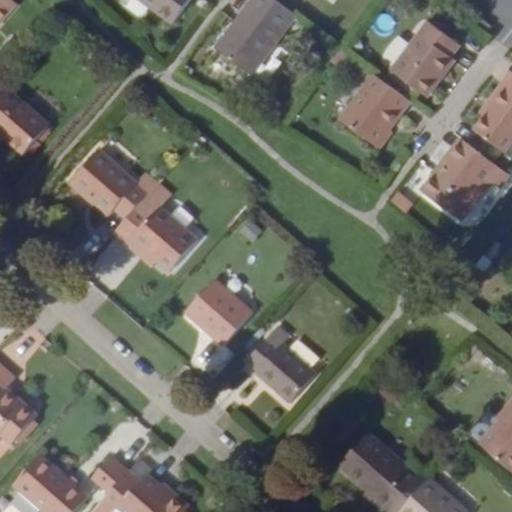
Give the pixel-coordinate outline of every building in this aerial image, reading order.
[(141,0),(167,19),(181,0),(141,0)] [(243,70),(289,11),(274,0),(241,0),(227,19),(232,24),(214,47),(243,70)] [(385,64),(417,88),(433,66),(437,69),(448,56),(444,53),(453,41),(422,17),(385,64)] [(208,43),(214,47),(232,24),(227,19),(208,43)] [(347,54),(333,44),(322,58),(331,65),(337,58),(342,62),(347,54)] [(433,66),(417,88),(421,92),(437,69),(433,66)] [(498,83),(477,110),(467,124),(498,147),(511,127),(511,126),(511,72),(504,66),(494,80),(498,83)] [(359,82),(333,114),(369,141),(382,125),(395,108),(403,97),(368,70),(366,68),(357,80),(359,82)] [(473,106),(477,110),(498,83),(494,80),(473,106)] [(0,130),(17,146),(42,119),(1,83),(0,84),(0,130)] [(382,125),(369,141),(372,143),(385,127),(382,125)] [(511,126),(511,127),(498,147),(507,153),(511,152),(511,126)] [(440,158),(457,136),(452,133),(436,155),(440,158)] [(492,180),(500,169),(457,136),(440,158),(436,155),(414,185),(450,211),(455,205),(459,209),(465,200),(461,197),(480,172),(484,175),(492,180)] [(102,214),(111,222),(127,204),(135,195),(87,152),(56,186),(75,202),(76,201),(97,219),(102,214)] [(465,200),(484,175),(480,172),(461,197),(465,200)] [(111,222),(100,235),(115,247),(120,242),(143,263),(154,273),(182,242),(147,211),(152,206),(137,193),(135,195),(127,204),(111,222)] [(454,215),(459,209),(455,205),(450,211),(454,215)] [(245,217),(235,228),(247,238),(257,226),(245,217)] [(491,239),(473,266),(484,273),(502,246),(491,239)] [(120,242),(115,247),(139,268),(143,263),(120,242)] [(206,277),(177,309),(214,342),(243,310),(206,277)] [(246,370),(280,399),(306,369),(274,340),(279,334),(268,324),(239,357),(249,366),(246,370)] [(0,383),(8,374),(0,367),(0,436),(3,439),(30,410),(0,383)] [(469,437),(502,465),(511,453),(511,395),(505,389),(485,412),(488,415),(471,436),(469,437)] [(471,436),(488,415),(485,412),(476,406),(459,426),(471,436)] [(329,459),(355,481),(386,509),(414,477),(357,427),(329,459)] [(63,511),(82,492),(74,485),(35,450),(7,482),(40,511),(63,511)] [(101,488),(121,465),(105,451),(85,473),(92,480),(101,488)] [(511,453),(502,465),(507,469),(511,462),(511,453)] [(85,511),(103,511),(106,509),(112,503),(122,511),(174,511),(180,507),(153,483),(140,471),(135,478),(121,465),(101,488),(93,497),(82,509),(85,511)] [(458,511),(462,508),(420,470),(414,477),(386,509),(385,510),(387,511),(458,511)] [(92,480),(85,473),(74,485),(82,492),(92,480)] [(157,478),(153,483),(180,507),(184,502),(157,478)] [(351,486),(380,511),(383,511),(385,510),(386,509),(355,481),(351,486)]
